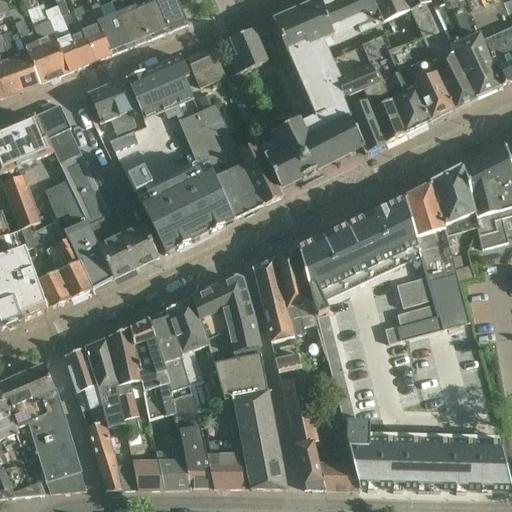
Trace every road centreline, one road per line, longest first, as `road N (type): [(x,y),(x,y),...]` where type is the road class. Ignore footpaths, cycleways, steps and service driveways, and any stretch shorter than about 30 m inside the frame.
road 1 (residential): [(46,337),(511,110)]
road 2 (residential): [(300,0),(0,122)]
road 3 (residential): [(100,504),(380,511)]
road 4 (residential): [(100,504),(46,337)]
